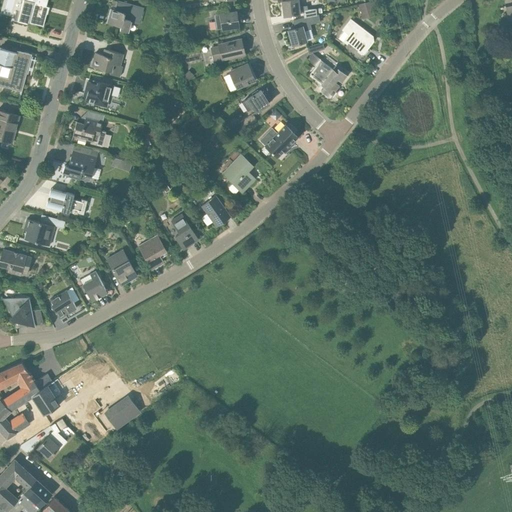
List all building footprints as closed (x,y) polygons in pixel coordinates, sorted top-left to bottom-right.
[(44,13),(47,0),(22,0),(19,12),(30,15),(28,22),(43,26),(46,14),(44,13)] [(300,14),(300,13),(299,7),(298,0),(291,0),(282,1),(284,16),(300,14)] [(511,0),(503,0),(506,9),(508,8),(510,17),(511,16),(511,0)] [(143,8),(117,1),(116,5),(113,4),(112,9),(111,9),(107,22),(121,26),(120,30),(128,32),(130,21),(139,23),(143,8)] [(361,2),(363,16),(373,15),(371,1),(361,2)] [(316,14),(322,13),(321,8),(307,9),(303,10),(303,13),(304,18),(309,17),(309,16),(316,14)] [(216,30),(223,29),(239,26),(236,11),(214,15),(216,30)] [(306,41),(304,31),(311,29),(310,24),(320,22),(318,14),(316,14),(309,16),(309,17),(304,18),(293,21),(295,29),(288,31),(292,45),(306,41)] [(371,35),(351,19),(342,30),(351,37),(348,42),(363,54),(373,41),(369,38),(371,35)] [(222,60),(245,54),(241,39),(218,45),(210,47),(214,60),(221,58),(222,60)] [(309,54),(324,49),(322,42),(307,47),(309,54)] [(17,53),(2,49),(0,47),(0,85),(22,92),(32,54),(17,51),(17,53)] [(175,47),(169,50),(172,56),(178,53),(175,47)] [(120,66),(123,54),(105,49),(103,55),(95,53),(92,66),(111,72),(111,71),(117,72),(119,66),(120,66)] [(322,60),(313,53),(304,63),(313,71),(311,73),(326,86),(321,91),(329,98),(347,77),(339,70),(340,69),(335,65),(332,69),(322,60)] [(174,61),(167,63),(169,71),(177,68),(174,61)] [(255,80),(249,66),(240,70),(239,68),(229,72),(230,74),(224,77),(231,91),(255,80)] [(188,83),(194,77),(189,72),(183,78),(188,83)] [(104,106),(107,92),(98,89),(100,84),(88,81),(84,94),(87,95),(85,101),(104,106)] [(261,90),(247,99),(256,112),(269,103),(261,90)] [(174,99),(173,99),(172,100),(171,100),(171,101),(170,102),(169,103),(169,104),(169,105),(169,106),(169,107),(170,108),(170,109),(171,110),(172,110),(173,111),(174,111),(175,111),(176,111),(177,111),(178,110),(179,109),(180,109),(180,108),(181,107),(181,106),(181,105),(181,104),(181,103),(180,102),(180,101),(179,101),(178,100),(177,100),(176,99),(175,99),(174,99)] [(16,129),(20,116),(0,110),(0,139),(12,143),(15,129),(16,129)] [(194,125),(200,119),(195,114),(189,121),(194,125)] [(240,122),(245,130),(257,120),(252,114),(240,122)] [(87,125),(84,124),(76,122),(73,135),(79,137),(78,140),(85,142),(86,139),(91,140),(90,144),(101,147),(105,132),(102,131),(104,123),(89,119),(87,125)] [(190,129),(189,119),(182,120),(183,130),(190,129)] [(238,135),(245,130),(240,122),(233,127),(238,135)] [(150,135),(151,128),(137,124),(135,131),(150,135)] [(297,137),(285,125),(277,133),(271,128),(260,140),(266,145),(265,146),(277,157),(297,137)] [(194,139),(199,145),(205,140),(199,134),(194,139)] [(94,150),(93,153),(100,155),(97,165),(103,167),(107,154),(94,150)] [(72,151),(68,166),(64,165),(63,172),(68,174),(68,176),(80,179),(86,176),(91,177),(97,157),(72,151)] [(240,190),(242,192),(254,179),(243,168),(248,163),(241,155),(223,174),(234,184),(231,187),(231,189),(235,193),(237,193),(240,190)] [(125,162),(123,170),(129,172),(131,164),(125,162)] [(51,189),(49,196),(51,196),(50,200),(48,199),(46,206),(61,211),(69,214),(70,208),(79,211),(78,213),(84,215),(88,200),(82,199),(81,201),(73,199),(74,194),(66,192),(66,193),(51,189)] [(216,226),(231,216),(216,196),(201,206),(216,226)] [(183,249),(198,239),(182,214),(171,221),(180,234),(175,237),(183,249)] [(28,227),(27,231),(24,239),(49,246),(55,226),(27,219),(25,226),(28,227)] [(55,226),(62,229),(65,221),(57,219),(55,226)] [(152,268),(163,262),(159,255),(165,251),(157,237),(140,247),(152,268)] [(11,272),(13,272),(13,273),(21,275),(22,269),(28,270),(31,257),(26,256),(3,249),(0,260),(0,265),(9,268),(9,270),(11,272)] [(121,285),(137,276),(123,250),(107,259),(121,285)] [(91,301),(107,292),(96,271),(90,274),(93,279),(83,285),(91,301)] [(60,318),(77,308),(67,290),(49,300),(60,318)] [(17,311),(12,315),(12,317),(25,322),(26,326),(34,324),(40,323),(37,309),(31,310),(29,302),(27,301),(24,304),(15,306),(17,311)] [(22,363),(0,372),(0,387),(17,378),(23,390),(35,382),(22,363)] [(40,390),(47,385),(52,382),(47,374),(35,382),(40,390)] [(23,390),(29,398),(32,396),(44,414),(59,405),(47,385),(40,390),(35,382),(23,390)] [(4,403),(10,410),(29,398),(23,390),(4,403)] [(120,406),(129,417),(129,418),(139,410),(130,398),(120,406)] [(0,418),(10,410),(4,403),(1,400),(0,400),(0,418)] [(0,430),(7,438),(29,424),(22,413),(8,421),(0,426),(0,430)] [(49,458),(59,447),(53,441),(59,435),(57,433),(67,426),(62,418),(50,426),(53,431),(38,448),(49,458)] [(0,509),(3,511),(7,511),(36,480),(15,460),(0,475),(0,509)] [(52,494),(36,480),(7,511),(24,511),(19,507),(29,496),(40,507),(41,507),(52,494)] [(46,511),(69,511),(71,511),(54,496),(43,509),(46,511)]
